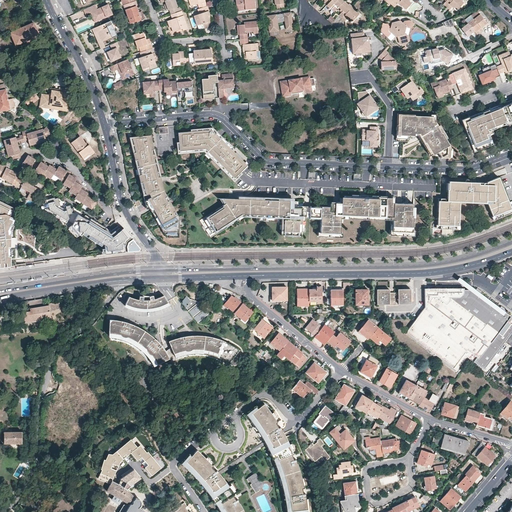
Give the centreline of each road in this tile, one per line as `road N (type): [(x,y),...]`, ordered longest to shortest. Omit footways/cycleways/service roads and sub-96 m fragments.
road 1 (primary): [(511,240),(418,264),(160,269)]
road 2 (residential): [(104,124),(215,114),(268,162),(388,166)]
road 3 (residential): [(0,511),(14,504),(38,464),(38,411),(55,352),(122,280)]
road 4 (primary): [(252,276),(437,271),(511,252)]
road 5 (primary): [(160,269),(0,290)]
road 6 (residential): [(104,124),(122,205),(160,269)]
road 7 (residential): [(46,0),(104,124)]
road 8 (residential): [(342,368),(249,292),(252,276)]
road 9 (residential): [(388,166),(469,169),(511,153)]
road 10 (residential): [(408,457),(367,467),(369,499),(375,504),(413,485)]
road 11 (primary): [(0,299),(122,280)]
